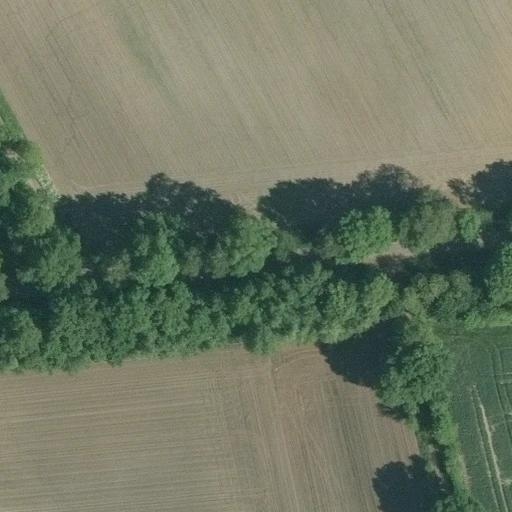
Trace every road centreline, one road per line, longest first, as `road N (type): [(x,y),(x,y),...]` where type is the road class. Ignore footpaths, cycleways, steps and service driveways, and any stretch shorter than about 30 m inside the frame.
road 1 (tertiary): [(511,236),(0,291)]
road 2 (track): [(394,248),(460,511)]
road 3 (track): [(109,280),(0,74)]
